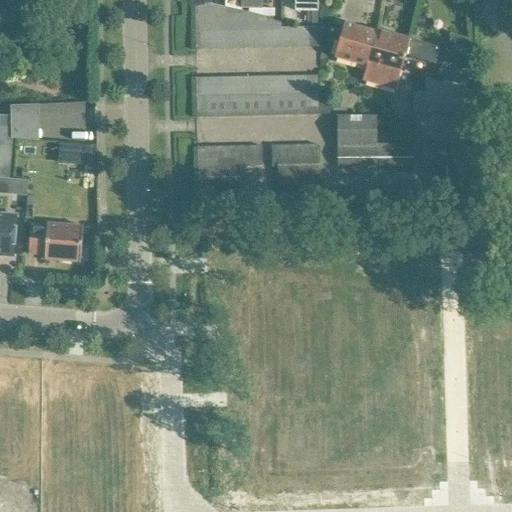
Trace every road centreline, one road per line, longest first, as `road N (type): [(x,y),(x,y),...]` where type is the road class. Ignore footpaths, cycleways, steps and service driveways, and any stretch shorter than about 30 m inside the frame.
road 1 (residential): [(133,314),(142,296),(135,0)]
road 2 (residential): [(454,263),(458,511)]
road 3 (residential): [(133,314),(171,382),(173,493),(192,511)]
road 4 (residential): [(0,314),(114,322),(133,314)]
